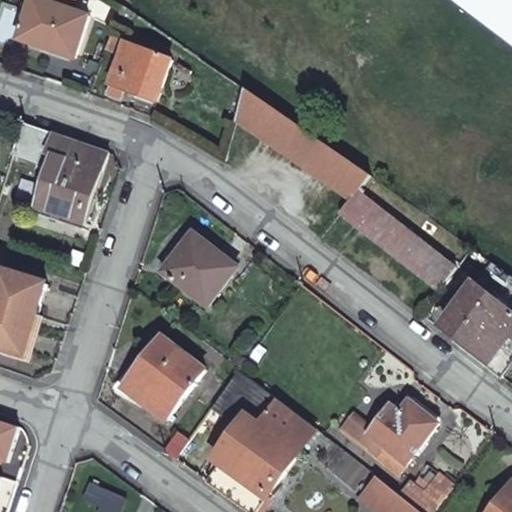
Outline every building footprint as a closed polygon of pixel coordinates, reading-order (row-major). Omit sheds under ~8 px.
[(58,0),(29,0),(19,34),(74,52),(88,9),(69,4),(59,0),(58,0)] [(511,0),(451,0),(511,46),(511,0)] [(174,62),(130,44),(110,94),(119,98),(123,88),(158,102),(174,62)] [(359,191),(373,175),(248,91),(239,120),(353,199),(359,191)] [(112,153),(25,122),(15,152),(49,164),(51,155),(56,156),(39,207),(83,222),(100,171),(105,173),(112,153)] [(440,290),(459,268),(359,191),(353,199),(342,213),(440,290)] [(216,254),(219,249),(198,232),(167,271),(210,304),(237,271),(216,254)] [(241,266),(219,249),(216,254),(237,271),(241,266)] [(504,377),(511,365),(511,275),(494,262),(466,300),(460,295),(452,304),(458,309),(446,325),(460,336),(457,340),(504,377)] [(48,284),(4,270),(0,282),(0,347),(26,355),(48,284)] [(167,338),(127,388),(168,421),(208,371),(167,338)] [(221,462),(207,481),(249,511),(258,511),(319,431),(241,371),(212,410),(238,429),(216,459),(221,462)] [(393,405),(371,434),(409,464),(441,422),(412,400),(402,412),(393,405)] [(0,451),(10,422),(0,419),(0,451)] [(409,464),(371,434),(351,419),(344,430),(401,475),(409,464)] [(167,451),(177,459),(190,441),(180,433),(167,451)] [(430,463),(414,482),(427,492),(442,472),(430,463)] [(401,494),(424,511),(436,511),(457,484),(442,472),(427,492),(414,482),(411,480),(401,494)] [(103,511),(112,481),(93,475),(84,507),(99,511),(103,511)] [(378,511),(424,511),(401,494),(377,476),(361,498),(378,511)] [(511,511),(511,487),(495,511),(511,511)]
